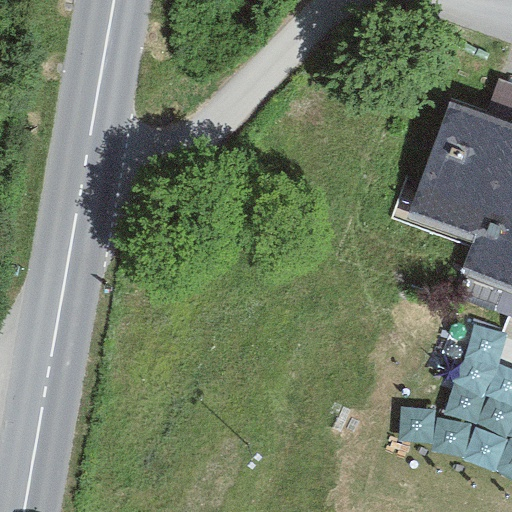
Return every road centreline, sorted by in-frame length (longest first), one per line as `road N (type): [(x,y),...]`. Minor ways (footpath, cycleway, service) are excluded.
road 1 (unclassified): [(92,210),(332,0)]
road 2 (secondary): [(39,511),(92,210)]
road 3 (secondary): [(92,210),(127,0)]
